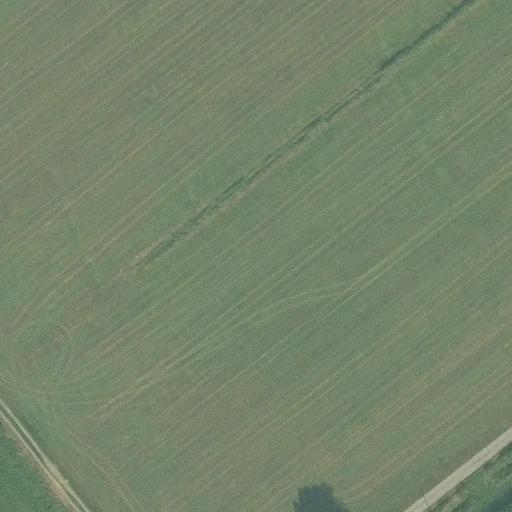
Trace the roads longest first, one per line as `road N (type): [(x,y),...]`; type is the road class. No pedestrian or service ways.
road 1 (track): [(411,511),(511,431)]
road 2 (track): [(0,414),(76,511)]
